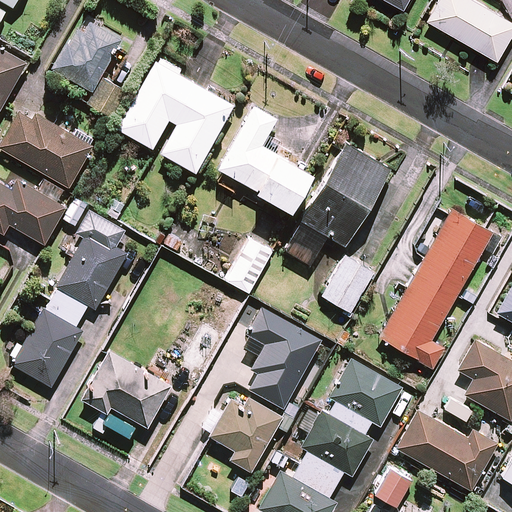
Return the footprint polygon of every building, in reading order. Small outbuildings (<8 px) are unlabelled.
[(409,0),(383,0),(403,11),(409,0)] [(511,35),(511,23),(470,0),(439,0),(427,22),(497,62),(511,35)] [(119,35),(83,14),(66,43),(62,41),(48,65),(88,88),(119,35)] [(0,101),(23,61),(0,48),(0,101)] [(230,102),(152,59),(114,125),(149,145),(165,116),(173,120),(157,149),(192,169),(230,102)] [(124,89),(99,75),(85,101),(110,115),(124,89)] [(90,141),(20,102),(0,137),(0,147),(66,184),(90,141)] [(217,180),(229,187),(245,196),(251,186),(284,204),(304,167),(269,148),(275,136),(264,130),(272,115),(250,103),(215,166),(223,170),(217,180)] [(385,165),(340,140),(288,233),(315,248),(324,233),(341,242),(385,165)] [(8,185),(0,180),(0,230),(1,231),(6,222),(42,242),(63,205),(13,176),(8,185)] [(73,223),(86,202),(74,195),(62,217),(73,223)] [(125,202),(113,195),(103,211),(115,218),(125,202)] [(81,235),(69,256),(10,362),(48,383),(80,328),(74,324),(86,302),(93,306),(124,251),(112,244),(122,227),(85,206),(74,224),(72,230),(81,235)] [(488,232),(448,209),(376,334),(430,365),(441,345),(428,338),(488,232)] [(183,238),(165,228),(158,241),(176,251),(183,238)] [(269,249),(246,236),(223,278),(247,290),(269,249)] [(369,269),(341,253),(319,293),(347,309),(369,269)] [(511,275),(493,308),(511,319),(511,275)] [(318,337),(259,304),(244,330),(263,341),(249,364),(256,368),(246,385),(280,404),(318,337)] [(220,336),(184,314),(169,339),(162,350),(198,371),(220,336)] [(505,356),(472,337),(455,366),(471,375),(461,391),(507,417),(511,408),(511,350),(509,349),(505,356)] [(149,372),(105,347),(78,395),(103,409),(107,403),(144,423),(165,386),(174,391),(186,371),(159,355),(149,372)] [(348,355),(326,394),(332,398),(325,411),(318,408),(298,444),(304,447),(289,474),(277,467),(255,506),(265,511),(326,511),(333,500),(325,495),(340,468),(348,473),(369,436),(360,431),(368,418),(377,423),(399,384),(348,355)] [(278,413),(231,386),(206,432),(233,447),(228,456),(247,467),(278,413)] [(464,436),(414,406),(392,444),(467,487),(494,441),(469,427),(464,436)] [(511,451),(499,473),(511,480),(511,451)] [(408,479),(387,466),(372,491),(393,504),(408,479)]
